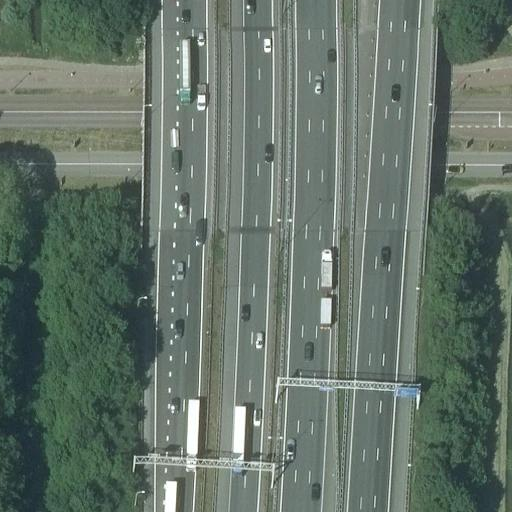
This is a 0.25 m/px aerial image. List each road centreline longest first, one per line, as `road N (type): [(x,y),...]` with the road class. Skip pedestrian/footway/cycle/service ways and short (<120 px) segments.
road 1 (motorway): [(366,511),(399,0)]
road 2 (motorway): [(256,0),(241,511)]
road 3 (motorway): [(191,0),(176,511)]
road 4 (motorway): [(300,511),(313,0)]
road 5 (secondary): [(511,166),(0,165)]
